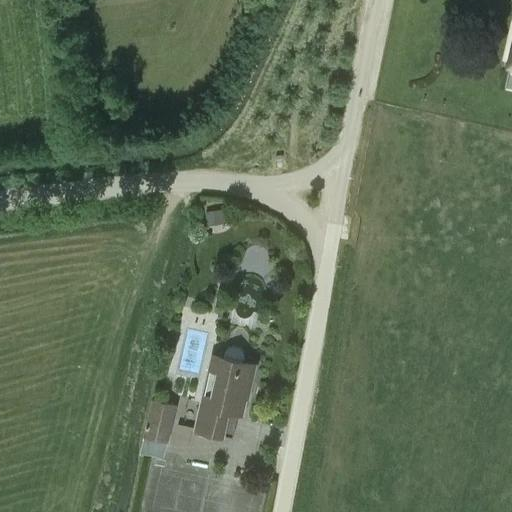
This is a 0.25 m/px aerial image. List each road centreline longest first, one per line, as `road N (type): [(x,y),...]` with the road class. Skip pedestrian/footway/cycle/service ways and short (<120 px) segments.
road 1 (unclassified): [(282,511),(331,246)]
road 2 (unclassified): [(0,199),(161,181),(262,187)]
road 3 (unclassified): [(349,145),(379,0)]
